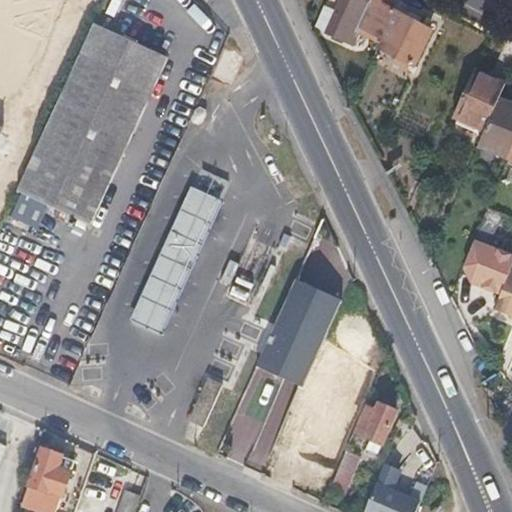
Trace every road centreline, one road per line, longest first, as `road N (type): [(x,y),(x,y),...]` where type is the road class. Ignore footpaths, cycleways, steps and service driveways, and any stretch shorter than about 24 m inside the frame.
road 1 (primary): [(488,511),(254,0)]
road 2 (residential): [(0,388),(270,511)]
